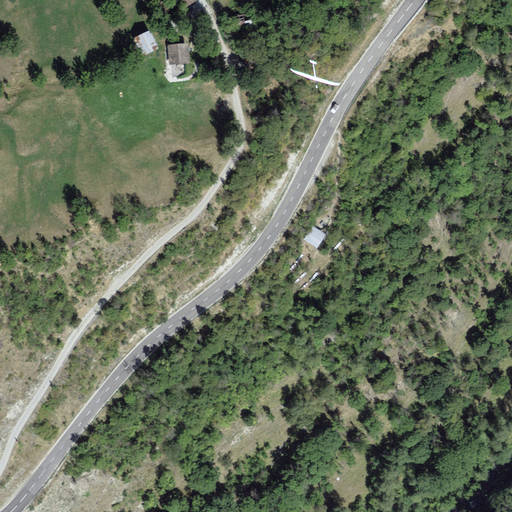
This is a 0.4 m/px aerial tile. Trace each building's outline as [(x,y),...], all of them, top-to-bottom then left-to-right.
[(193,0),(174,0),(180,9),(194,0),(193,0)] [(242,12),(225,15),(228,30),(245,27),(242,12)] [(148,32),(136,38),(144,54),(157,48),(148,32)] [(187,44),(169,46),(170,63),(188,62),(187,44)] [(324,234),(314,227),(306,239),(316,246),(324,234)]
